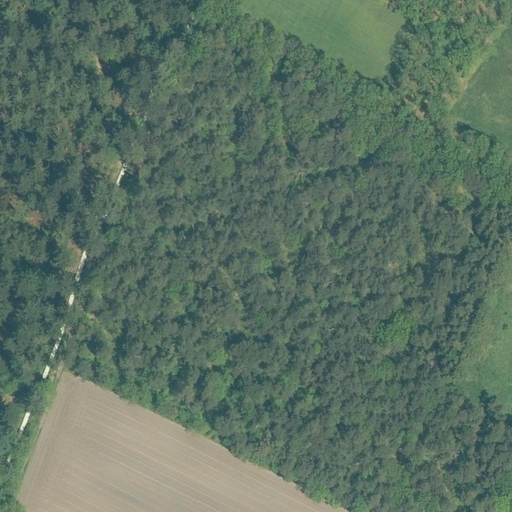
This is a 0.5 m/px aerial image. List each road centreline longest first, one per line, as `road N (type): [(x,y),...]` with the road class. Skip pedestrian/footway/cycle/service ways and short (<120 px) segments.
road 1 (track): [(209,21),(162,103),(22,473)]
road 2 (track): [(380,139),(197,43)]
